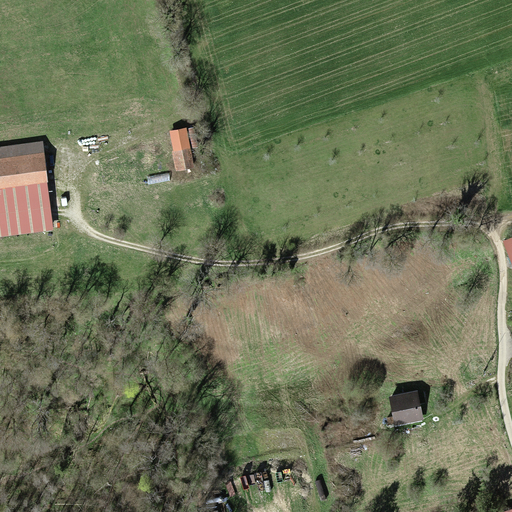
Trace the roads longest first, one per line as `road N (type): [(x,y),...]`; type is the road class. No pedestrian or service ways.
road 1 (track): [(502,355),(501,260),(493,238),(474,223),(396,226),(262,265),(197,263),(40,218)]
road 2 (track): [(483,230),(487,113),(459,0)]
road 3 (track): [(0,351),(148,384),(149,401),(131,422)]
